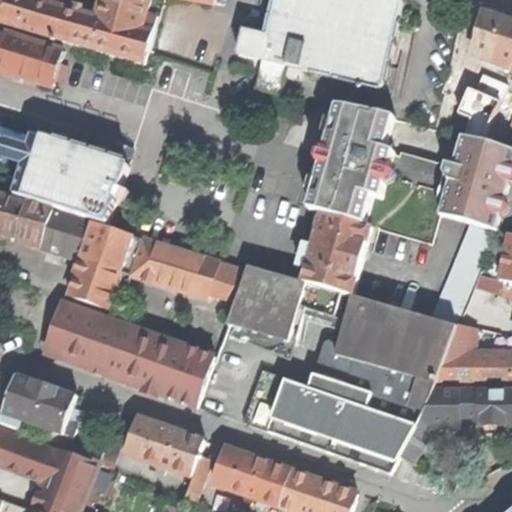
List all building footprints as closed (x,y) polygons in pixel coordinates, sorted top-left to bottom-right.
[(0,0),(0,24),(144,65),(147,56),(154,34),(156,21),(147,18),(151,0),(102,0),(97,19),(38,2),(38,0),(0,0)] [(259,76),(256,91),(274,96),(281,97),(286,79),(288,71),(288,70),(359,87),(358,93),(364,95),(366,88),(384,93),(397,32),(398,28),(403,4),(384,0),(278,0),(269,39),(245,33),(242,44),(239,58),(262,63),(260,73),(259,76)] [(478,52),(511,65),(511,25),(506,23),(486,17),(478,52)] [(0,72),(6,74),(53,90),(54,87),(60,67),(64,53),(0,33),(0,72)] [(67,69),(60,67),(54,87),(61,89),(67,69)] [(493,115),(483,142),(511,151),(511,84),(505,81),(493,115)] [(437,129),(483,142),(493,115),(446,98),(437,129)] [(358,227),(368,229),(376,200),(388,203),(392,186),(395,186),(401,182),(402,177),(399,170),(397,169),(399,159),(399,157),(388,154),(396,122),(387,120),(355,112),(345,110),(342,119),(336,117),(332,133),(338,135),(338,136),(334,152),(331,152),(325,156),(323,161),(327,168),(329,169),(326,183),(325,185),(319,183),(315,199),(321,201),(317,215),(326,218),(328,219),(358,227)] [(25,168),(15,196),(26,200),(110,228),(120,199),(128,202),(131,194),(123,191),(130,170),(128,170),(131,161),(133,155),(133,154),(132,153),(123,150),(115,148),(114,147),(114,148),(112,154),(103,151),(94,148),(96,143),(96,142),(95,141),(87,138),(80,136),(79,136),(78,137),(76,142),(67,139),(57,136),(54,145),(46,142),(35,139),(35,140),(31,151),(7,143),(0,140),(0,159),(1,160),(25,168)] [(450,195),(443,220),(461,224),(471,227),(498,234),(502,218),(505,219),(511,215),(511,213),(511,207),(510,203),(507,202),(511,198),(511,197),(511,183),(511,152),(465,140),(456,172),(450,170),(448,180),(451,183),(453,184),(450,195)] [(0,235),(43,247),(54,214),(0,197),(0,235)] [(122,202),(114,227),(127,231),(135,206),(122,202)] [(94,226),(54,214),(43,247),(83,258),(94,226)] [(316,251),(305,286),(309,287),(319,290),(353,300),(364,265),(374,232),(368,229),(358,227),(328,219),(326,218),(316,251)] [(77,277),(70,299),(110,313),(123,275),(135,239),(94,226),(83,258),(77,277)] [(430,321),(459,328),(498,234),(471,227),(430,321)] [(132,278),(176,290),(177,285),(189,289),(187,294),(207,299),(209,294),(212,283),(218,264),(135,239),(123,275),(132,278)] [(511,239),(510,239),(501,283),(511,285),(511,239)] [(248,273),(218,264),(212,283),(209,294),(212,295),(211,297),(217,299),(218,297),(238,303),(248,273)] [(291,345),(300,316),(309,287),(305,286),(248,270),(248,273),(238,303),(229,327),(291,345)] [(132,278),(123,275),(110,313),(119,316),(132,278)] [(187,294),(189,289),(177,285),(176,290),(187,294)] [(310,319),(319,290),(309,287),(300,316),(310,319)] [(511,308),(511,289),(505,288),(501,306),(511,308)] [(343,348),(360,354),(360,352),(386,359),(411,367),(442,376),(444,369),(459,328),(430,321),(353,300),(343,348)] [(87,372),(105,321),(68,308),(50,359),(87,372)] [(199,411),(217,360),(105,321),(87,372),(131,387),(199,411)] [(477,331),(459,328),(444,369),(470,369),(476,369),(476,355),(477,331)] [(327,346),(313,390),(345,401),(360,354),(343,348),(330,344),(327,346)] [(369,409),(386,359),(360,352),(360,354),(345,401),(369,409)] [(470,369),(469,387),(511,387),(511,355),(476,355),(476,369),(470,369)] [(411,367),(386,359),(369,409),(394,418),(411,367)] [(430,407),(435,392),(437,387),(442,376),(411,367),(394,418),(419,427),(424,418),(430,407)] [(470,369),(444,369),(442,376),(437,387),(469,387),(470,369)] [(265,373),(246,426),(259,430),(271,435),(290,382),(265,373)] [(2,424),(1,425),(21,432),(24,422),(75,440),(79,428),(71,425),(79,400),(47,389),(17,379),(10,398),(2,424)] [(290,382),(271,435),(394,477),(404,459),(420,430),(417,429),(419,427),(394,418),(369,409),(345,401),(313,390),(290,382)] [(424,418),(481,420),(486,393),(435,392),(430,407),(424,418)] [(481,420),(480,427),(502,428),(511,428),(511,393),(486,393),(481,420)] [(0,423),(2,424),(10,398),(6,397),(0,397),(0,423)] [(104,409),(95,434),(110,439),(111,437),(119,414),(104,409)] [(141,421),(128,456),(153,465),(167,470),(194,480),(201,460),(206,444),(175,433),(141,421)] [(502,435),(502,428),(480,427),(477,427),(476,434),(502,435)] [(17,439),(18,437),(0,430),(0,466),(38,481),(50,451),(17,439)] [(420,430),(404,459),(415,465),(431,436),(420,430)] [(18,437),(17,439),(50,451),(38,481),(43,482),(32,510),(38,511),(84,511),(90,495),(95,484),(90,483),(96,467),(18,437)] [(111,437),(110,439),(108,445),(105,453),(115,457),(121,441),(111,437)] [(86,447),(83,457),(101,463),(105,453),(108,445),(97,441),(94,450),(86,447)] [(281,510),(294,474),(255,461),(227,452),(215,487),(281,510)] [(115,457),(105,453),(101,463),(100,466),(103,468),(110,471),(115,457)] [(212,464),(201,460),(194,480),(186,501),(197,505),(212,464)] [(167,470),(153,465),(150,472),(164,477),(167,470)] [(90,495),(109,502),(119,474),(110,471),(103,468),(103,469),(96,467),(90,483),(95,484),(90,495)] [(328,486),(294,474),(281,510),(288,511),(351,511),(357,496),(328,486)]
